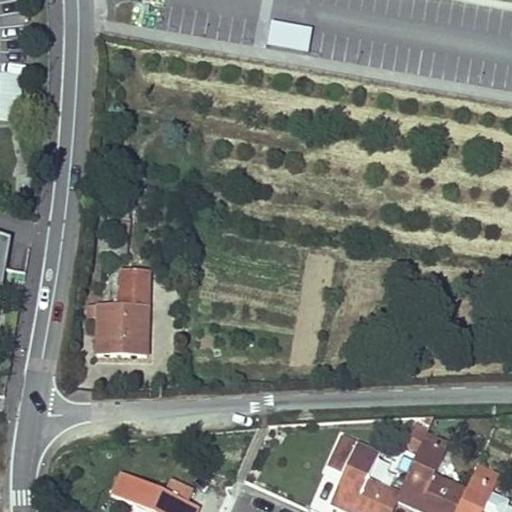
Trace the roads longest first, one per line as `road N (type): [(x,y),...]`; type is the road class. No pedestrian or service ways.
road 1 (unclassified): [(511,394),(32,414)]
road 2 (unclassified): [(76,0),(71,150),(32,414)]
